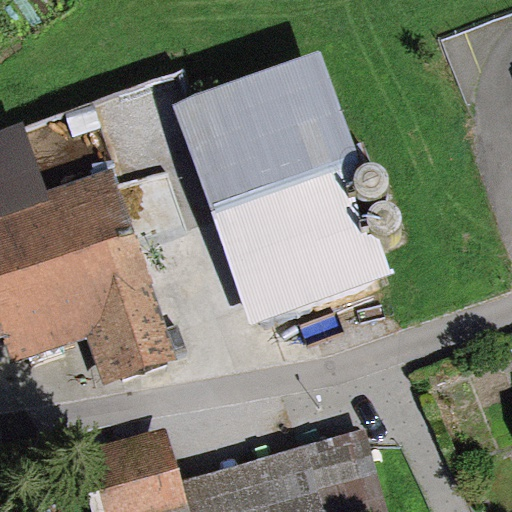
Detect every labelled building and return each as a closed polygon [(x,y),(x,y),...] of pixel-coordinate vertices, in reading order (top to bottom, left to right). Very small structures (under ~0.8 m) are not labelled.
[(309,79),(170,128),(242,331),(381,282),(309,79)] [(0,334),(6,333),(16,362),(84,338),(99,383),(173,357),(111,177),(45,200),(20,128),(0,135),(0,334)] [(382,297),(307,325),(320,361),(396,334),(382,297)] [(378,511),(361,433),(181,472),(189,511),(378,511)] [(189,511),(181,472),(177,455),(79,477),(86,511),(189,511)]
